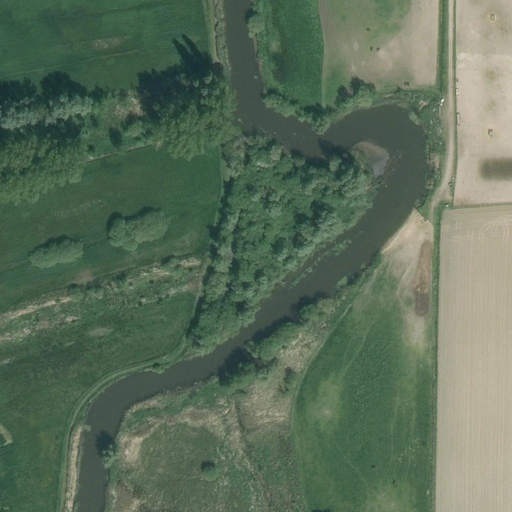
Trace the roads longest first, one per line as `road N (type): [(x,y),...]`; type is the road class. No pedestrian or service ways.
road 1 (track): [(63,511),(79,406),(104,381),(185,347),(205,290),(230,186),(213,0)]
road 2 (track): [(450,0),(454,138),(443,224),(438,511)]
